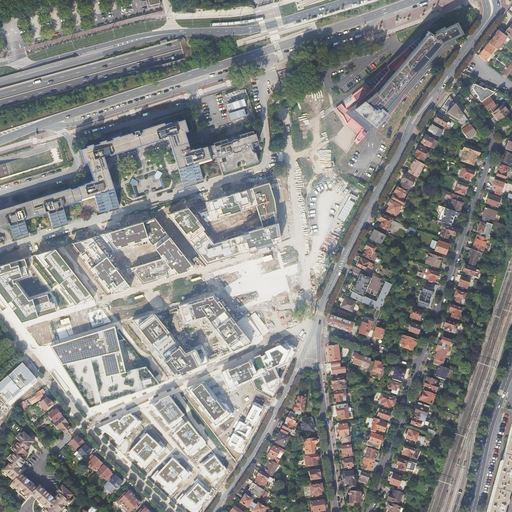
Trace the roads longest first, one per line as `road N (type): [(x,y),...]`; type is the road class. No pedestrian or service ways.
road 1 (primary): [(38,125),(413,0)]
road 2 (motorway): [(0,105),(352,0)]
road 3 (motorway): [(321,0),(0,93)]
road 4 (residential): [(265,115),(256,169),(0,248)]
road 5 (residential): [(449,76),(493,145),(419,364)]
road 6 (residential): [(316,327),(414,119),(449,76)]
road 7 (residential): [(316,327),(84,424)]
road 8 (primary): [(352,0),(263,27),(173,32)]
road 9 (motorway): [(168,33),(0,83)]
road 10 (primary): [(168,33),(0,64)]
road 11 (residential): [(299,364),(215,511)]
road 12 (residential): [(190,103),(198,133),(77,170)]
road 13 (residential): [(419,364),(368,511)]
road 14 (unclassified): [(511,368),(470,511)]
road 15 (residential): [(336,511),(319,368)]
road 16 (residential): [(84,424),(172,511)]
road 17 (residential): [(73,140),(190,103)]
